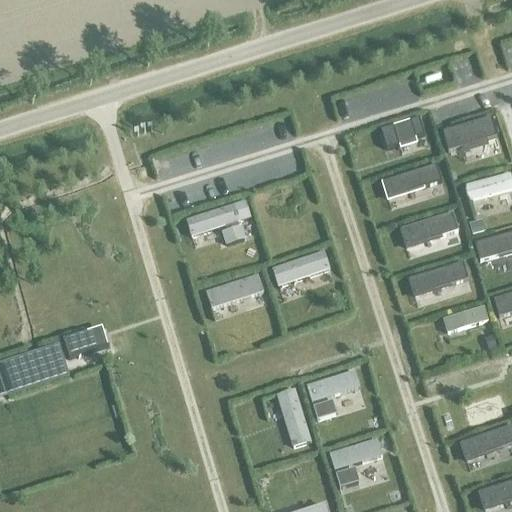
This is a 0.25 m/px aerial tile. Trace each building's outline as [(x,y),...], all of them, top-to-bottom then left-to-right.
[(490,118),(441,132),(447,152),(462,148),(463,153),(485,147),(484,142),(496,139),(490,118)] [(417,119),(382,130),(388,149),(397,146),(398,149),(416,144),(414,137),(422,134),(417,119)] [(435,166),(379,184),(385,202),(406,196),(405,193),(440,182),(435,166)] [(511,187),(509,175),(465,186),(469,202),(511,190),(511,187)] [(233,208),(185,223),(190,240),(225,229),(227,234),(222,235),(226,248),(245,242),(240,229),(238,230),(237,225),(239,224),(233,208)] [(452,214),(397,232),(403,250),(424,244),(423,241),(457,230),(452,214)] [(481,221),(468,225),(471,236),(484,232),(481,221)] [(511,234),(473,245),(479,265),(511,255),(511,234)] [(323,254),(271,270),(277,288),(329,272),(323,254)] [(462,264),(406,281),(412,300),(433,293),(432,290),(466,279),(462,264)] [(256,277),(204,293),(210,311),(262,295),(256,277)] [(511,295),(493,301),(498,320),(511,315),(511,295)] [(483,308),(441,320),(446,335),(487,323),(483,308)] [(96,331),(62,342),(68,361),(102,351),(96,331)] [(67,378),(57,347),(0,365),(0,372),(8,397),(67,378)] [(354,374),(305,389),(316,424),(335,418),(334,414),(331,404),(326,406),(325,401),(329,400),(359,391),(354,374)] [(293,391),(274,397),(291,450),(311,443),(293,391)] [(511,426),(459,443),(464,460),(511,445),(511,426)] [(376,441),(328,456),(333,473),(381,459),(376,441)] [(353,471),(335,476),(339,490),(357,485),(353,471)] [(511,482),(477,494),(483,511),(511,501),(511,482)]
